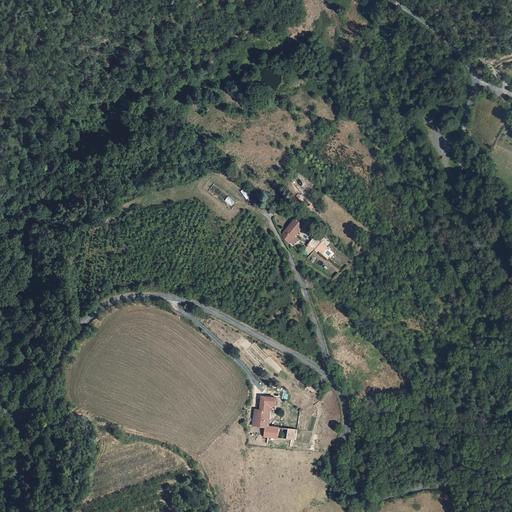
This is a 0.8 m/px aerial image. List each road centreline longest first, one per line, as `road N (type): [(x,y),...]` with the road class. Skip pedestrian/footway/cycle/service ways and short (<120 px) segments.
road 1 (tertiary): [(0,407),(26,413),(73,335),(111,301),(173,297),(332,379),(348,412),(336,463),(344,491),(379,497),(439,484),(511,500)]
road 2 (unclassified): [(511,245),(471,213),(460,191),(475,80),(470,66),(392,0)]
road 3 (track): [(65,511),(85,498),(97,424),(70,413),(29,431),(0,408)]
